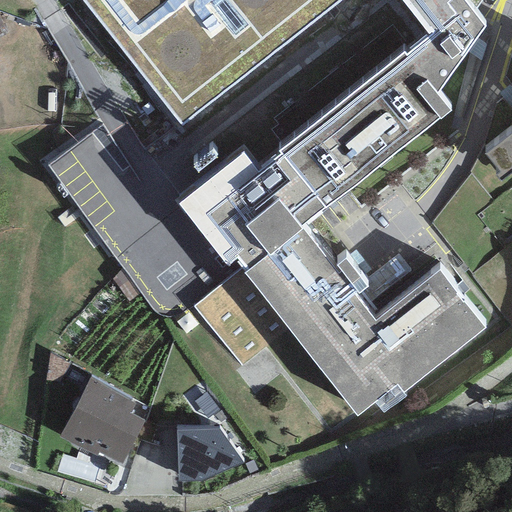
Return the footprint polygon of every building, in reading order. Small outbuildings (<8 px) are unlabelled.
[(83,0),(181,122),(338,0),(83,0)] [(407,0),(429,27),(406,47),(403,43),(278,143),(281,146),(256,163),(244,143),(177,195),(237,271),(193,304),(241,366),(293,327),(357,410),(397,377),(403,384),(485,321),(438,262),(374,314),(349,283),(337,267),(301,220),(451,103),(438,86),(484,18),(477,7),(481,0),(407,0)] [(511,124),(486,145),(500,163),(496,167),(501,173),(511,164),(511,124)] [(140,230),(105,181),(112,177),(90,147),(53,173),(109,252),(140,230)] [(150,406),(91,375),(59,434),(98,454),(100,451),(121,462),(150,406)] [(243,459),(219,427),(176,425),(180,479),(204,476),(243,459)]
